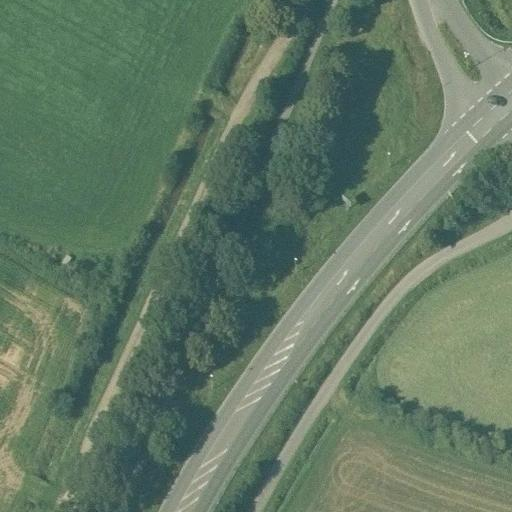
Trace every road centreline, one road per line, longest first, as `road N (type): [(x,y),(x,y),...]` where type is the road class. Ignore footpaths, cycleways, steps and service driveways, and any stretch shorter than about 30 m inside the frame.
road 1 (track): [(307,0),(241,115),(63,511)]
road 2 (primary): [(183,511),(251,397),(371,251),(502,111)]
road 3 (unclassified): [(253,511),(380,311),(430,262),(511,222)]
road 4 (tertiary): [(502,111),(454,48),(433,0)]
